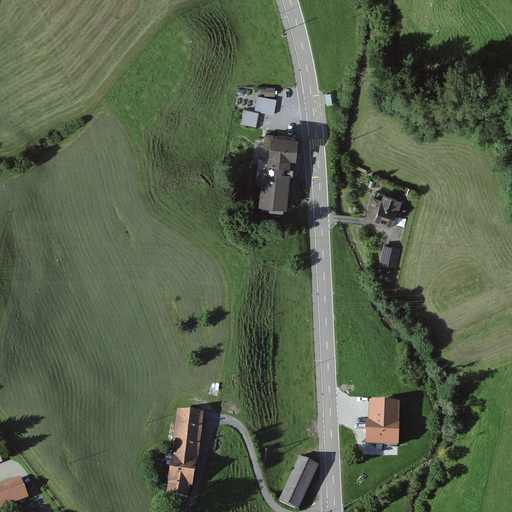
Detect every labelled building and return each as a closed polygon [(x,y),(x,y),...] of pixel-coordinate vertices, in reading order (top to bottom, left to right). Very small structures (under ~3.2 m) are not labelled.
[(258,106),(278,106),(278,91),(258,91),(258,106)] [(258,120),(261,106),(245,103),(242,117),(258,120)] [(300,137),(272,134),(269,169),(259,168),(257,180),(263,180),(260,206),(286,209),(292,158),(297,159),(300,137)] [(383,199),(376,197),(367,218),(374,220),(373,223),(389,230),(401,202),(384,196),(383,199)] [(399,249),(385,245),(379,266),(393,270),(399,249)] [(400,402),(369,401),(368,443),(398,444),(400,402)] [(204,413),(176,411),(168,493),(188,495),(189,486),(194,486),(196,459),(200,459),(204,413)] [(321,467),(300,457),(279,501),(300,511),(321,467)] [(20,479),(0,486),(0,510),(28,500),(20,479)]
